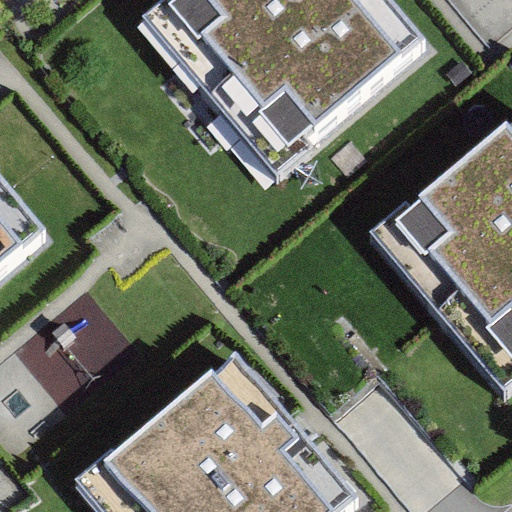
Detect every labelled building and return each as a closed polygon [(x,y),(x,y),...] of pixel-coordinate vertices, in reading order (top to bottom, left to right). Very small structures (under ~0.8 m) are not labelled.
[(174,0),(149,21),(283,179),(424,61),(372,0),(174,0)] [(511,143),(503,133),(375,240),(511,403),(511,143)] [(0,297),(59,248),(0,177),(0,297)] [(71,405),(145,355),(99,288),(25,339),(71,405)] [(220,342),(92,448),(145,511),(349,511),(357,506),(292,428),(220,342)]
